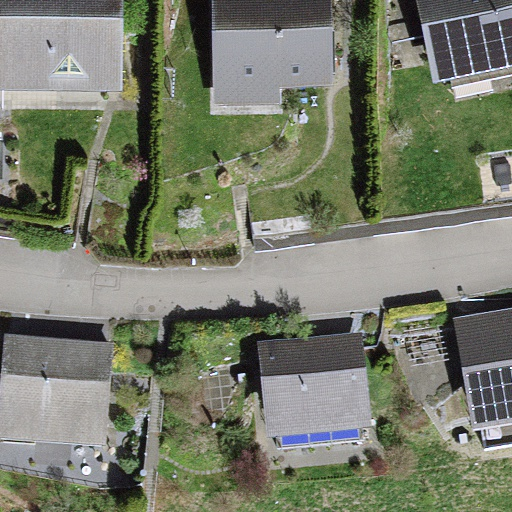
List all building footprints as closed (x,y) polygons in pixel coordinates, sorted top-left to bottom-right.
[(5,0),(4,79),(110,80),(111,0),(5,0)] [(222,0),(224,80),(324,79),(322,0),(222,0)] [(511,0),(423,0),(439,75),(511,59),(511,0)] [(485,450),(511,445),(511,324),(465,332),(485,450)] [(269,355),(279,449),(363,441),(353,346),(269,355)] [(109,356),(105,356),(8,348),(2,431),(102,439),(109,356)]
